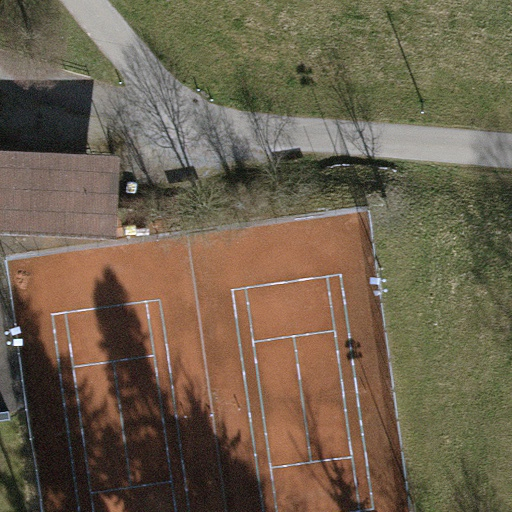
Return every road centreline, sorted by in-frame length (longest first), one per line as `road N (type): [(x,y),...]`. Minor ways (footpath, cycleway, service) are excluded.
road 1 (unclassified): [(176,120),(511,152)]
road 2 (unclassified): [(176,120),(0,69)]
road 3 (unclassified): [(82,0),(176,120)]
